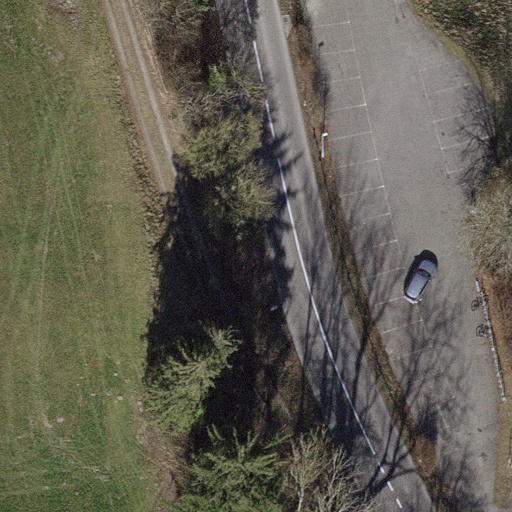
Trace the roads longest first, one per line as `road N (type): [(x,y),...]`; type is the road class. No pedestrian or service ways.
road 1 (track): [(120,0),(175,190),(265,389),(333,483),(400,501)]
road 2 (tertiary): [(405,511),(315,306),(248,0)]
